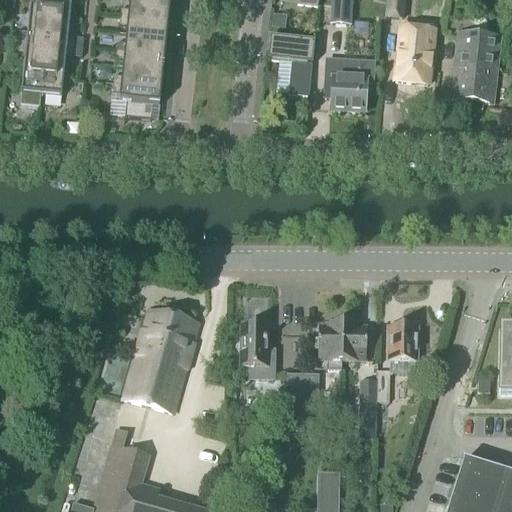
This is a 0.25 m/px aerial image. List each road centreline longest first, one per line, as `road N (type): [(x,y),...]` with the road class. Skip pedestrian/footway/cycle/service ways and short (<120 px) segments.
road 1 (residential): [(0,269),(511,264)]
road 2 (residential): [(238,153),(511,154)]
road 3 (residential): [(0,157),(176,156)]
road 4 (residential): [(191,0),(176,156)]
road 5 (residential): [(238,153),(253,0)]
